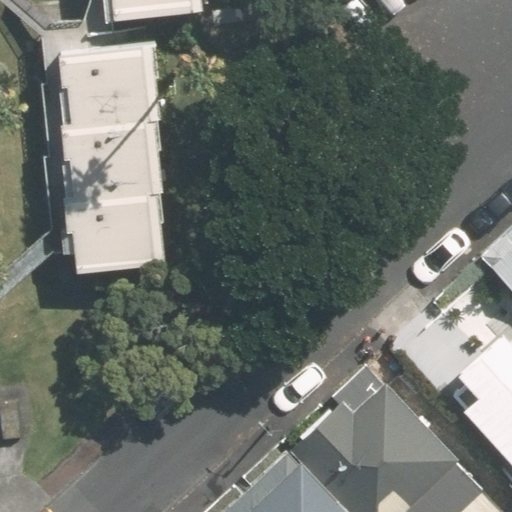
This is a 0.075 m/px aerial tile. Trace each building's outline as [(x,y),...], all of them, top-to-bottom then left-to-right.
[(73,122),(149,113),(152,113),(145,41),(66,48),(73,122)] [(75,193),(151,186),(157,185),(149,113),(73,122),(67,122),(75,193)] [(151,186),(75,193),(70,193),(74,222),(78,222),(82,260),(159,253),(151,186)] [(511,226),(483,253),(511,285),(511,226)] [(461,400),(511,459),(511,338),(500,324),(454,364),(474,389),(461,400)] [(451,511),(482,483),(369,367),(290,443),(357,511),(451,511)] [(350,511),(286,443),(210,511),(350,511)]
